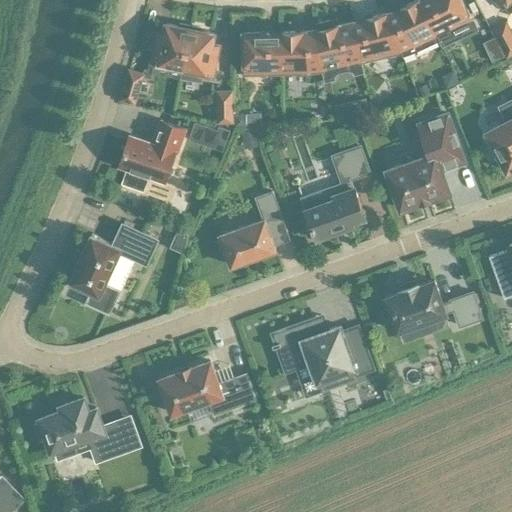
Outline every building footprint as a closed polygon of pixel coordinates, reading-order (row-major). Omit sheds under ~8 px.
[(416,0),(399,8),(387,13),(401,51),(403,57),(416,52),(440,41),(438,35),(421,0),(416,0)] [(462,0),(421,0),(438,35),(471,19),(462,0)] [(511,11),(511,0),(496,0),(510,13),(511,11)] [(401,51),(387,13),(352,21),(362,60),(401,51)] [(316,23),(317,29),(322,70),(325,83),(336,80),(335,76),(338,74),(349,71),(353,72),(354,76),(365,74),(362,60),(352,21),(331,26),(330,20),(316,23)] [(494,29),(508,56),(511,53),(511,31),(507,22),(494,29)] [(158,33),(152,61),(150,72),(181,78),(183,67),(191,25),(179,23),(179,26),(167,23),(164,35),(158,33)] [(203,28),(191,25),(183,67),(181,78),(200,82),(201,79),(212,81),(213,73),(219,46),(212,44),(215,32),(202,30),(203,28)] [(305,31),(281,31),(282,72),(309,71),(322,70),(317,29),(305,31)] [(282,72),(281,31),(244,32),(245,73),(282,72)] [(144,73),(130,69),(121,98),(135,103),(144,73)] [(233,121),(232,91),(218,91),(218,122),(233,121)] [(511,100),(507,103),(511,111),(511,118),(487,131),(507,170),(511,167),(511,100)] [(442,168),(465,160),(448,113),(424,121),(435,152),(387,169),(401,208),(420,202),(432,198),(431,198),(450,191),(442,168)] [(123,183),(144,190),(149,175),(165,181),(166,177),(170,175),(173,167),(171,163),(175,152),(177,153),(186,128),(161,120),(153,143),(130,135),(126,147),(121,146),(116,161),(121,162),(120,165),(128,168),(123,183)] [(191,136),(208,140),(212,125),(195,121),(191,136)] [(317,238),(345,228),(366,221),(365,217),(366,217),(352,178),(370,171),(361,145),(333,155),(346,189),(334,194),(332,187),(303,197),(317,238)] [(232,265),(276,249),(268,226),(284,221),(273,191),(257,197),(264,218),(221,234),(223,241),(219,242),(225,259),(229,258),(232,265)] [(87,301),(109,311),(119,290),(105,283),(120,250),(146,262),(157,239),(123,223),(114,243),(92,233),(84,251),(83,251),(78,262),(79,262),(70,280),(92,290),(87,301)] [(184,253),(188,234),(178,229),(170,247),(184,253)] [(398,330),(446,313),(447,313),(447,312),(454,309),(460,325),(483,317),(473,291),(451,299),(451,300),(443,302),(435,279),(420,284),(419,281),(418,282),(401,288),(400,288),(401,291),(386,296),(398,330)] [(364,342),(349,347),(341,325),(317,333),(312,319),(274,333),(277,343),(273,344),(274,347),(278,346),(287,370),(311,361),(318,382),(320,381),(323,391),(358,379),(356,373),(373,367),(364,342)] [(247,372),(219,382),(211,360),(192,367),(192,366),(178,371),(178,372),(160,378),(166,394),(164,399),(167,407),(171,409),(172,412),(175,411),(180,413),(188,410),(190,406),(209,399),(215,414),(257,399),(247,372)] [(89,410),(84,397),(62,405),(63,410),(41,418),(42,421),(36,424),(41,439),(47,437),(52,450),(55,449),(58,459),(78,452),(74,442),(88,437),(96,462),(128,450),(117,420),(103,425),(97,407),(89,410)] [(0,511),(10,511),(16,507),(0,490),(0,511)]
